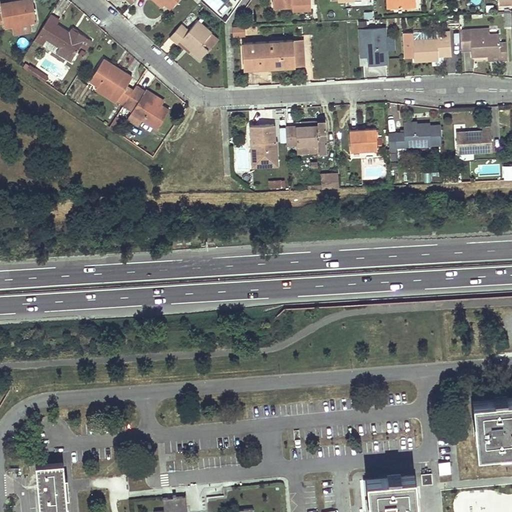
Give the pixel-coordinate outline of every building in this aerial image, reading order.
[(24,0),(25,1),(25,2),(15,4),(14,2),(1,4),(5,28),(19,25),(32,23),(37,22),(32,0),(24,0)] [(160,0),(164,4),(170,9),(178,0),(160,0)] [(415,7),(414,2),(414,0),(391,0),(392,8),(415,7)] [(311,2),(293,2),(293,7),(293,12),(311,11),(311,2)] [(55,10),(49,19),(57,24),(63,16),(55,10)] [(74,57),(80,47),(86,37),(77,31),(74,35),(69,32),(57,24),(49,19),(48,19),(38,34),(35,39),(43,44),(46,39),(60,48),(73,56),(74,57)] [(201,59),(205,54),(209,49),(202,43),(212,32),(198,20),(189,31),(181,24),(170,37),(177,44),(180,41),(201,59)] [(32,23),(19,25),(20,31),(33,29),(32,23)] [(246,36),(245,26),(233,27),(233,36),(246,36)] [(365,57),(367,56),(369,56),(370,64),(387,63),(385,29),(360,30),(361,45),(364,45),(365,57)] [(499,43),(499,38),(499,34),(489,34),(470,35),(470,30),(460,31),(461,51),(471,50),(471,56),(488,55),(500,55),(499,43)] [(437,39),(413,40),(413,33),(402,33),(404,58),(414,57),(414,62),(438,60),(438,58),(438,56),(438,47),(443,47),(443,56),(451,55),(450,31),(437,32),(437,39)] [(92,41),(86,37),(80,47),(86,50),(92,41)] [(244,69),(275,68),(289,67),(288,40),(243,43),(244,69)] [(288,40),(289,67),(305,66),(304,40),(288,40)] [(507,59),(506,43),(499,43),(500,55),(488,55),(489,60),(507,59)] [(57,51),(71,60),(73,56),(60,48),(57,51)] [(118,99),(125,104),(134,88),(127,84),(132,77),(125,73),(124,75),(113,69),(115,66),(103,59),(90,81),(98,86),(111,94),(110,96),(109,98),(116,102),(118,99)] [(113,69),(124,75),(125,73),(115,66),(113,69)] [(48,78),(35,68),(31,73),(45,82),(48,78)] [(98,86),(95,89),(109,98),(110,96),(111,94),(98,86)] [(145,91),(136,86),(134,88),(125,104),(123,105),(132,111),(131,113),(142,120),(157,129),(169,110),(161,105),(143,94),(145,91)] [(164,100),(146,89),(145,91),(143,94),(161,105),(164,100)] [(142,120),(131,113),(128,119),(139,126),(142,120)] [(316,121),(316,124),(316,126),(296,127),(286,127),(287,146),(297,145),(319,144),(320,152),(328,152),(327,144),(326,121),(316,121)] [(429,123),(423,123),(417,124),(417,121),(404,122),(404,133),(389,133),(389,148),(390,154),(398,154),(397,148),(409,147),(427,146),(431,146),(429,123)] [(257,142),(258,152),(258,161),(277,160),(276,140),(275,124),(251,125),(252,142),(257,142)] [(465,132),(457,133),(458,154),(459,154),(490,152),(492,152),(491,127),(483,128),(483,131),(481,132),(465,132)] [(376,128),(363,128),(349,129),(350,151),(377,150),(376,128)] [(258,152),(257,142),(252,142),(253,168),(278,167),(277,160),(258,161),(258,152)] [(320,152),(319,144),(297,145),(298,153),(320,152)] [(503,180),(511,179),(511,165),(503,166),(503,180)] [(340,188),(339,174),(321,175),(322,190),(340,188)] [(511,449),(511,397),(473,401),(474,419),(478,418),(478,427),(479,434),(476,435),(477,452),(511,449)] [(67,511),(65,487),(60,487),(59,481),(65,481),(63,463),(36,465),(37,483),(41,483),(41,486),(38,487),(39,511),(67,511)] [(433,483),(432,473),(421,473),(422,484),(433,483)] [(367,511),(417,511),(417,499),(412,499),(411,494),(416,493),(414,475),(363,479),(366,505),(369,505),(370,511),(367,511)] [(186,511),(186,498),(185,496),(175,497),(175,494),(172,494),(172,497),(162,497),(162,499),(163,511),(155,511),(252,511),(252,508),(236,510),(236,511),(186,511)]
